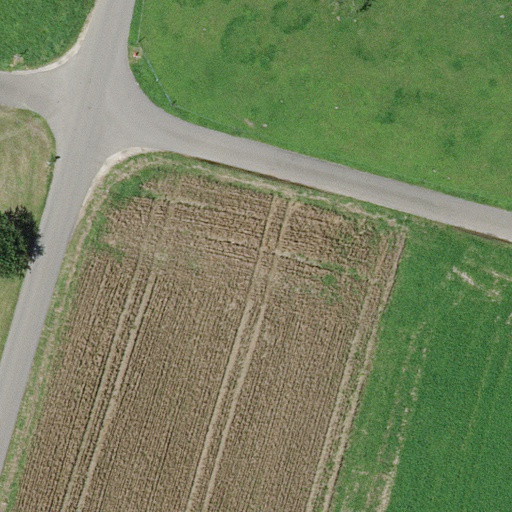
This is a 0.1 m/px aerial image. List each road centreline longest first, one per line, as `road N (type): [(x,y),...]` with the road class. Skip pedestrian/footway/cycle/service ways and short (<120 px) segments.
road 1 (track): [(0,88),(511,228)]
road 2 (track): [(123,0),(0,433)]
